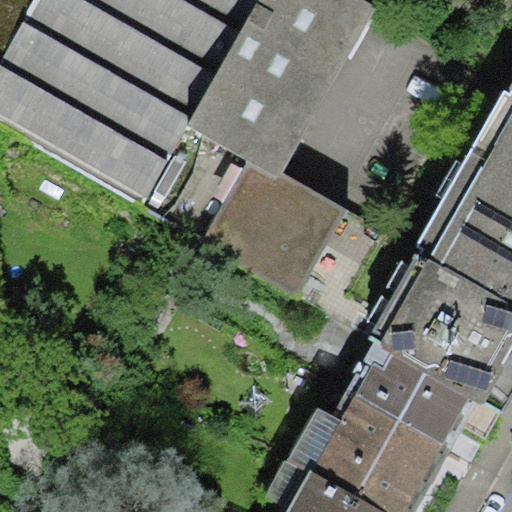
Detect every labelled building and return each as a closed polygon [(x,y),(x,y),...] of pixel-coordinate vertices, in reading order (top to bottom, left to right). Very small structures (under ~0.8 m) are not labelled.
[(183,130),(257,0),(34,0),(0,61),(0,133),(136,211),(183,130)] [(0,0),(0,61),(34,0),(0,0)] [(257,0),(183,130),(270,179),(293,139),(365,12),(343,0),(257,0)] [(511,105),(500,127),(492,123),(444,207),(451,212),(421,265),(511,316),(511,95),(509,94),(505,101),(511,104),(511,105)] [(511,316),(421,265),(270,179),(183,130),(136,211),(392,357),(497,417),(498,418),(511,394),(511,393),(511,316)] [(497,417),(392,357),(382,375),(364,365),(345,399),(440,454),(451,436),(455,428),(482,443),(497,417)] [(345,399),(301,475),(366,511),(407,511),(408,510),(440,454),(345,399)] [(366,511),(301,475),(280,511),(366,511)]
